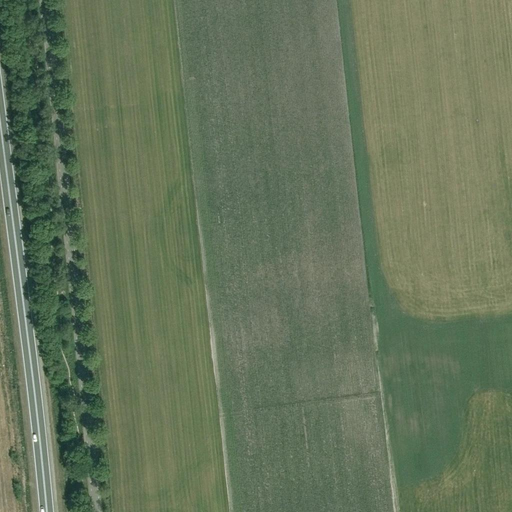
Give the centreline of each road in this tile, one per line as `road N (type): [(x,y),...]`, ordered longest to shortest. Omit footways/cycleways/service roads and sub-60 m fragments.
road 1 (unclassified): [(95,511),(45,0)]
road 2 (trunk): [(46,511),(0,135)]
